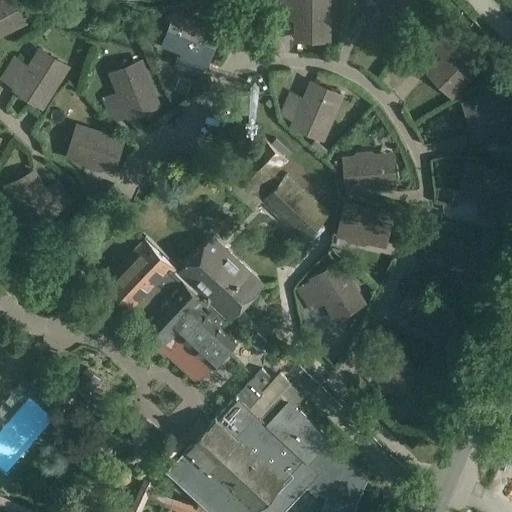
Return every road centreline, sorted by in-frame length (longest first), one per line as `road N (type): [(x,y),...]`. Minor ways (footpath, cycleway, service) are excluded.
road 1 (unclassified): [(445,493),(344,390),(347,367),(404,260),(414,194),(398,127),(348,74),(314,64),(243,64)]
road 2 (unclassified): [(243,64),(148,155),(98,225),(66,249),(32,256),(0,239)]
road 3 (unclassified): [(445,493),(511,316)]
